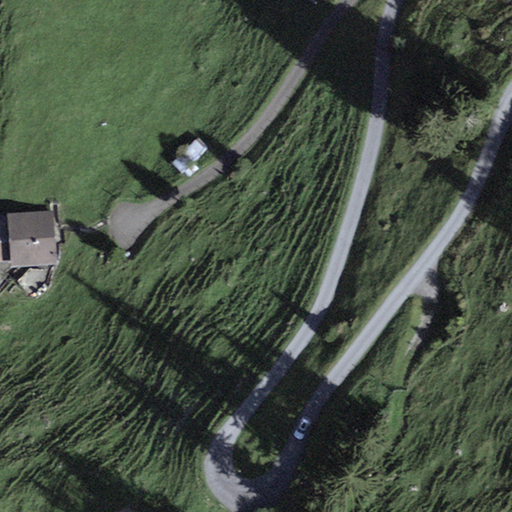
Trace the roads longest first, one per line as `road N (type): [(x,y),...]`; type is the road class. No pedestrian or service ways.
road 1 (track): [(511,102),(473,191),(310,414),(285,472),(252,496),(228,488),(218,466),(224,441),(295,347),(345,242),(374,136),(395,0)]
road 2 (track): [(123,218),(172,200),(221,167),(350,0)]
